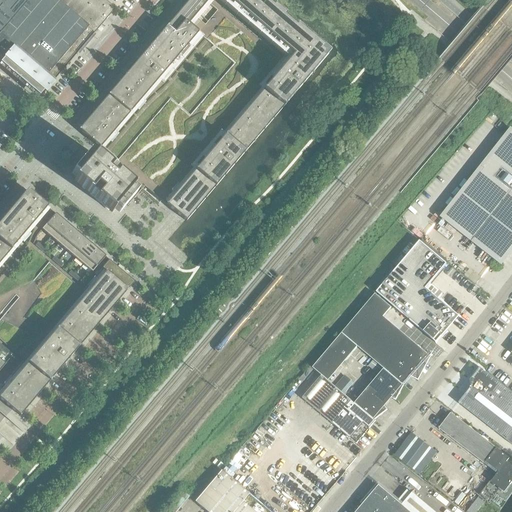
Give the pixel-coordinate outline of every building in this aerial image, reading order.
[(0,0),(0,19),(0,20),(2,22),(5,24),(6,25),(7,25),(3,30),(2,31),(1,32),(0,33),(0,57),(3,60),(15,46),(48,74),(53,78),(55,80),(56,79),(59,75),(61,73),(63,71),(66,67),(69,63),(72,60),(74,57),(77,54),(77,53),(79,52),(94,34),(96,31),(115,9),(105,0),(0,0)] [(79,130),(101,149),(101,148),(102,147),(101,147),(197,34),(197,35),(198,33),(199,33),(198,33),(188,24),(197,14),(198,13),(203,7),(207,2),(208,0),(218,0),(220,1),(221,0),(227,0),(228,1),(286,50),(293,56),(283,67),(278,73),(215,148),(210,153),(168,203),(167,203),(166,204),(175,212),(178,214),(185,220),(186,222),(330,53),(267,0),(189,0),(177,15),(173,19),(170,23),(163,31),(160,34),(151,46),(147,50),(138,61),(137,62),(134,65),(131,68),(131,69),(128,72),(127,73),(124,77),(122,80),(121,80),(119,83),(118,85),(115,88),(114,88),(112,91),(109,95),(108,96),(105,99),(105,100),(102,103),(98,107),(95,111),(92,114),(89,118),(88,119),(85,122),(83,126),(80,129),(79,130)] [(1,63),(0,63),(1,63),(7,69),(13,74),(20,80),(26,85),(33,91),(38,95),(39,96),(41,95),(44,91),(46,92),(48,89),(54,82),(53,82),(55,80),(55,81),(56,80),(55,80),(53,78),(48,74),(15,46),(3,60),(2,61),(1,63)] [(511,132),(467,189),(511,224),(511,132)] [(89,154),(71,174),(76,178),(74,180),(78,184),(82,187),(85,190),(89,194),(96,199),(103,205),(109,210),(112,213),(114,211),(119,215),(126,205),(131,200),(136,194),(131,190),(133,188),(111,169),(117,162),(117,161),(103,150),(101,148),(101,149),(93,158),(89,154)] [(511,248),(511,224),(467,189),(444,217),(501,262),(511,248)] [(27,191),(0,222),(0,263),(34,223),(42,230),(55,214),(51,210),(49,213),(44,209),(46,206),(27,191)] [(50,237),(64,221),(55,214),(42,230),(50,237)] [(59,244),(72,228),(64,221),(50,237),(59,244)] [(67,251),(80,236),(72,228),(59,244),(67,251)] [(75,258),(89,243),(80,236),(67,251),(75,258)] [(447,264),(423,244),(420,242),(376,293),(436,343),(436,344),(459,317),(426,289),(447,264)] [(84,265),(97,250),(89,243),(75,258),(84,265)] [(92,273),(105,257),(97,250),(84,265),(92,273)] [(109,260),(102,268),(106,272),(105,272),(48,340),(49,342),(44,348),(42,347),(0,396),(0,398),(12,409),(20,416),(128,289),(135,282),(109,260)] [(0,412),(1,413),(9,420),(9,414),(9,413),(10,412),(12,409),(0,398),(0,396),(42,347),(44,348),(49,342),(48,340),(105,272),(106,272),(102,268),(83,290),(49,262),(38,275),(34,280),(19,298),(3,316),(0,319),(0,339),(24,360),(2,386),(0,388),(0,412)] [(375,294),(342,334),(358,347),(383,317),(391,308),(375,294)] [(373,360),(398,330),(383,317),(358,347),(373,360)] [(388,373),(413,342),(398,330),(373,360),(384,369),(388,373)] [(432,355),(423,351),(423,350),(413,342),(388,373),(403,385),(411,376),(418,381),(432,355)] [(346,361),(330,348),(313,368),(322,376),(328,382),(346,361)] [(373,360),(369,366),(379,375),(384,369),(373,360)] [(511,392),(485,372),(485,371),(484,371),(480,367),(470,380),(471,387),(470,387),(471,388),(459,403),(511,444),(511,392)] [(396,400),(404,386),(403,385),(388,373),(384,369),(379,375),(373,382),(392,398),(396,400)] [(376,421),(375,420),(355,404),(328,382),(322,376),(302,399),(357,444),(376,421)] [(385,407),(366,390),(355,404),(375,420),(388,410),(385,407)] [(439,429),(468,451),(480,435),(451,413),(439,429)] [(484,463),(496,447),(480,435),(468,451),(484,463)] [(428,447),(419,440),(406,457),(415,464),(428,447)] [(511,459),(497,448),(485,464),(497,474),(491,482),(504,492),(511,482),(511,459)] [(233,511),(242,502),(248,494),(221,471),(195,502),(207,511),(233,511)] [(410,511),(379,485),(356,511),(410,511)] [(480,497),(467,511),(477,511),(486,502),(480,497)] [(254,511),(242,502),(233,511),(254,511)]
